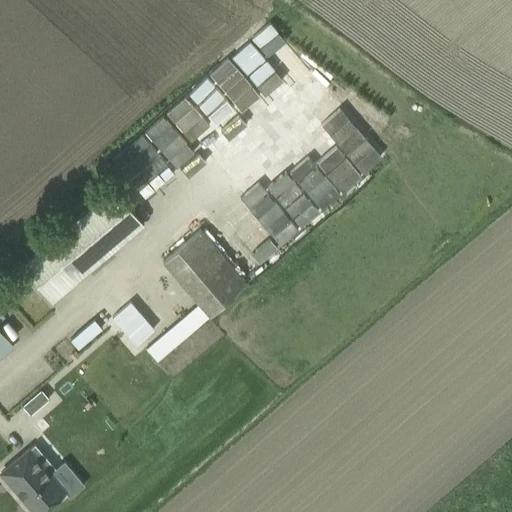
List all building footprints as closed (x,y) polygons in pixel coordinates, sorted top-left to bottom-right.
[(113,187),(21,265),(50,300),(142,221),(113,187)] [(208,238),(219,228),(231,217),(223,208),(211,220),(200,228),(208,238)] [(192,219),(200,228),(211,220),(202,210),(192,219)] [(162,261),(198,303),(208,315),(247,282),(240,275),(215,245),(208,238),(200,228),(194,233),(168,256),(162,261)] [(0,357),(13,346),(0,330),(0,319),(3,317),(0,312),(0,357)] [(40,389),(21,405),(29,415),(48,398),(40,389)] [(54,468),(34,444),(0,472),(0,473),(29,507),(33,511),(38,511),(63,491),(48,473),(54,468)]
